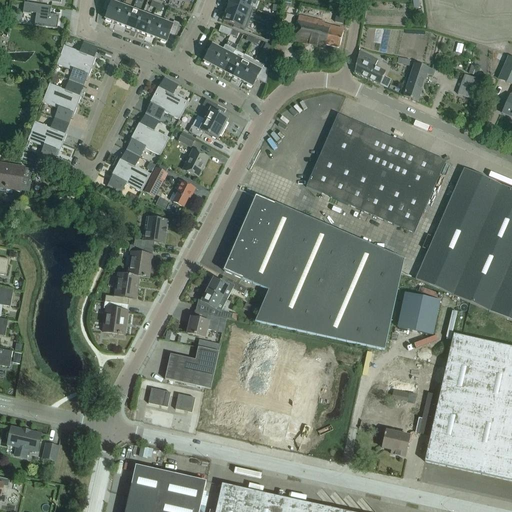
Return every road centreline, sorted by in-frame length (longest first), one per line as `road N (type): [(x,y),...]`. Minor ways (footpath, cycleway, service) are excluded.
road 1 (unclassified): [(487,511),(111,429)]
road 2 (unclassified): [(111,429),(266,119)]
road 3 (residential): [(118,44),(82,158),(95,165),(155,61)]
road 4 (unclassified): [(511,160),(346,85)]
